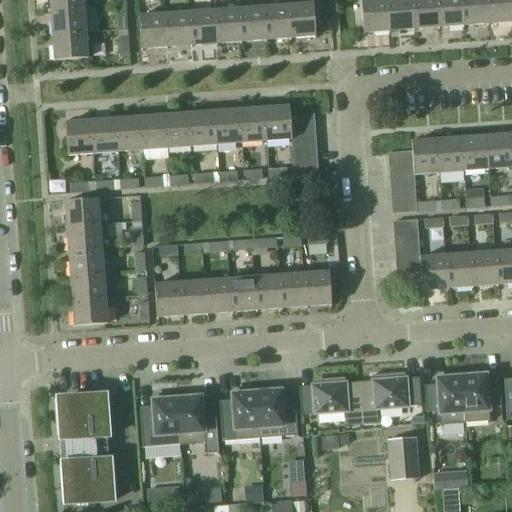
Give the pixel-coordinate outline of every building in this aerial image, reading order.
[(48,0),(50,13),(83,11),(82,0),(48,0)] [(296,0),(286,0),(287,8),(289,40),(315,38),(312,6),(297,7),(296,0)] [(363,36),(388,34),(386,0),(361,2),(363,36)] [(388,34),(413,32),(410,0),(391,0),(386,0),(388,34)] [(410,0),(413,32),(438,30),(435,0),(410,0)] [(435,0),(438,30),(462,28),(460,0),(435,0)] [(460,0),(462,28),(487,27),(484,0),(460,0)] [(509,0),(484,0),(487,27),(511,25),(509,0)] [(265,42),(289,40),(287,8),(262,10),(265,42)] [(97,35),(95,10),(83,11),(50,13),(52,38),(85,36),(97,35)] [(240,44),(265,42),(262,10),(237,11),(240,44)] [(215,46),(240,44),(237,11),(212,13),(215,46)] [(190,47),(215,46),(212,13),(188,15),(190,47)] [(126,14),(116,14),(117,33),(127,32),(126,14)] [(165,49),(190,47),(188,15),(163,17),(165,49)] [(165,49),(163,17),(137,19),(140,51),(165,49)] [(85,36),(52,38),(54,63),(87,61),(85,36)] [(127,39),(118,39),(119,59),(129,58),(127,39)] [(291,131),(290,119),(289,109),(264,111),(266,143),(291,141),(291,131)] [(241,145),(266,143),(264,111),(239,112),(241,145)] [(217,147),(241,145),(239,112),(214,114),(217,147)] [(192,149),(217,147),(214,114),(189,116),(192,149)] [(167,151),(192,149),(189,116),(165,118),(167,151)] [(314,117),(290,119),(291,131),(315,130),(314,117)] [(142,152),(167,151),(165,118),(140,120),(142,152)] [(117,154),(142,152),(140,120),(115,122),(117,154)] [(93,156),(117,154),(115,122),(90,123),(93,156)] [(67,158),(93,156),(90,123),(65,125),(67,158)] [(291,131),(291,141),(292,143),(316,142),(315,130),(291,131)] [(488,172),(511,169),(511,161),(510,137),(485,139),(488,172)] [(463,173),(488,172),(485,139),(461,141),(463,173)] [(439,175),(463,173),(461,141),(436,142),(439,175)] [(292,143),(292,155),(316,153),(316,142),(292,143)] [(411,154),(412,166),(413,177),(439,175),(436,142),(411,144),(411,154)] [(292,155),(293,167),(317,165),(316,153),(292,155)] [(412,166),(411,154),(387,155),(388,168),(412,166)] [(317,165),(293,167),(294,179),(318,177),(317,165)] [(413,178),(413,177),(412,166),(388,168),(389,180),(413,178)] [(268,180),(286,179),(286,170),(268,171),(268,180)] [(244,182),(262,181),(261,172),(243,173),(244,182)] [(219,184),(237,183),(236,173),(218,175),(219,184)] [(194,186),(212,184),(211,175),(193,176),(194,186)] [(169,188),(187,186),(187,177),(169,178),(169,188)] [(390,192),(414,190),(413,178),(389,180),(390,192)] [(144,189),(163,188),(162,179),(144,180),(144,189)] [(120,191),(138,190),(137,181),(119,182),(120,191)] [(95,193),(113,192),(112,182),(94,184),(95,193)] [(69,195),(88,194),(88,184),(69,185),(69,195)] [(415,202),(414,190),(390,192),(391,203),(415,202)] [(489,199),(490,209),(508,207),(507,198),(489,199)] [(465,201),(466,210),(484,209),(483,200),(465,201)] [(65,203),(66,229),(100,226),(98,201),(65,203)] [(439,203),(440,213),(459,211),(458,201),(439,203)] [(415,202),(391,203),(392,216),(416,214),(415,205),(415,202)] [(433,203),(415,205),(416,214),(434,213),(433,203)] [(132,224),(141,223),(140,205),(131,206),(132,224)] [(511,214),(498,216),(498,225),(511,224),(511,214)] [(473,218),(474,227),(492,226),(491,216),(473,218)] [(448,219),(449,229),(467,228),(466,218),(448,219)] [(424,221),(424,231),(443,230),(442,220),(424,221)] [(392,224),(393,237),(417,235),(416,223),(392,224)] [(101,251),(100,226),(66,229),(68,254),(101,251)] [(143,248),(141,230),(132,231),(133,249),(143,248)] [(393,237),(394,249),(418,247),(417,235),(393,237)] [(325,237),(307,238),(308,247),(326,246),(325,237)] [(300,239),(282,240),(283,249),(301,248),(300,239)] [(275,240),(257,242),(258,251),(276,250),(275,240)] [(251,242),(233,243),(233,253),(251,251),(251,242)] [(226,244),(208,245),(208,254),(226,253),(226,244)] [(201,245),(183,247),(184,256),(202,255),(201,245)] [(176,247),(158,249),(159,258),(177,257),(176,247)] [(394,249),(395,260),(419,259),(418,247),(394,249)] [(103,276),(101,251),(68,254),(70,278),(103,276)] [(496,287),(511,286),(511,252),(494,254),(496,287)] [(471,289),(496,287),(494,254),(469,256),(471,289)] [(143,255),(134,256),(135,274),(144,273),(143,255)] [(447,291),(471,289),(469,256),(444,258),(447,291)] [(422,293),(447,291),(444,258),(419,260),(420,271),(421,283),(422,293)] [(420,271),(419,260),(419,259),(395,260),(396,272),(420,271)] [(397,285),(421,283),(420,271),(396,272),(397,285)] [(328,274),(302,276),(305,309),(330,307),(328,274)] [(105,301),(103,276),(70,278),(72,303),(105,301)] [(280,311),(305,309),(302,276),(278,278),(280,311)] [(255,312),(280,311),(278,278),(253,279),(255,312)] [(231,314),(255,312),(253,279),(228,281),(231,314)] [(145,280),(135,280),(136,298),(146,298),(145,280)] [(206,316),(231,314),(228,281),(204,283),(206,316)] [(181,317),(206,316),(204,283),(179,285),(181,317)] [(181,317),(179,285),(154,286),(156,319),(181,317)] [(105,301),(72,303),(74,328),(107,326),(105,301)] [(146,305),(137,305),(138,323),(147,323),(146,305)] [(460,373),(464,425),(489,423),(488,410),(501,409),(499,382),(486,383),(485,377),(476,377),(476,371),(460,373)] [(439,427),(464,425),(460,373),(444,374),(445,380),(436,380),(436,386),(423,388),(425,414),(438,413),(439,427)] [(372,383),(358,384),(361,427),(377,426),(376,411),(421,408),(418,380),(396,381),(396,375),(371,377),(372,383)] [(361,427),(358,384),(345,385),(344,379),(320,381),(320,387),(298,389),(300,417),(344,413),(346,428),(361,427)] [(511,421),(511,380),(503,382),(506,422),(511,421)] [(271,387),(255,388),(259,440),(296,438),(293,397),(280,398),(280,392),(271,393),(271,387)] [(259,440),(255,388),(239,389),(240,395),(231,396),(231,402),(218,403),(221,443),(259,440)] [(175,394),(179,447),(204,445),(205,457),(218,456),(214,403),(201,404),(201,398),(191,399),(191,393),(175,394)] [(142,450),(179,447),(175,394),(159,395),(160,401),(151,402),(151,408),(138,409),(142,450)] [(70,507),(110,504),(103,397),(63,400),(63,403),(55,404),(57,441),(56,441),(57,454),(58,466),(59,466),(62,504),(70,504),(70,507)] [(423,418),(411,419),(411,427),(423,426),(423,418)] [(338,437),(322,439),(323,452),(339,450),(338,437)] [(390,483),(418,481),(415,441),(386,443),(390,483)] [(441,475),(433,476),(434,492),(466,489),(465,473),(441,475)] [(303,498),(301,483),(289,484),(290,499),(303,498)] [(261,487),(244,489),(245,506),(262,505),(261,487)] [(158,490),(146,491),(147,508),(159,507),(158,490)] [(188,507),(203,506),(203,494),(187,495),(188,507)] [(292,511),(305,511),(304,502),(292,503),(292,511)]
